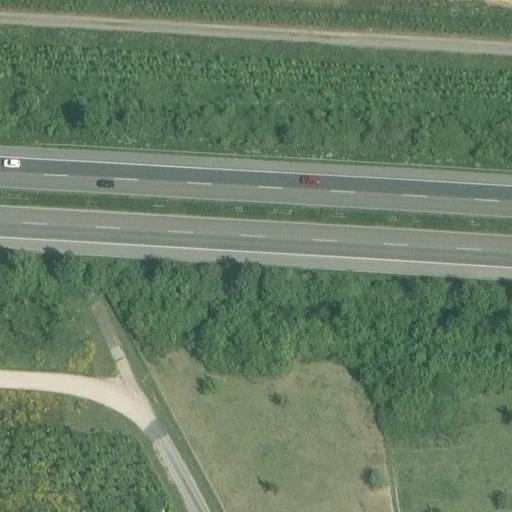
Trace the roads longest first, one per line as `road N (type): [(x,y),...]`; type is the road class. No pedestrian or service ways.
road 1 (track): [(511,51),(0,17)]
road 2 (motorway): [(0,225),(511,257)]
road 3 (motorway): [(511,205),(0,174)]
road 4 (track): [(0,381),(121,398),(166,447),(203,511)]
